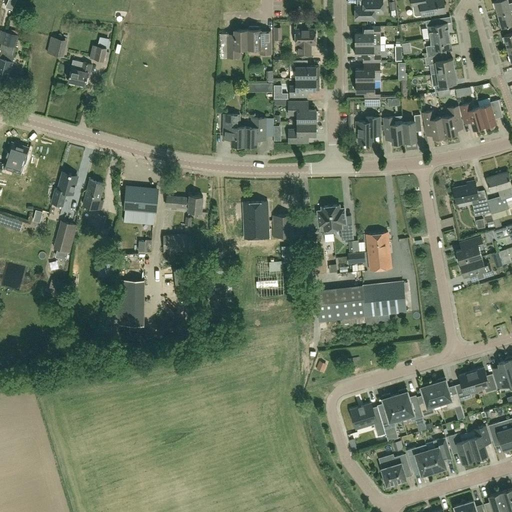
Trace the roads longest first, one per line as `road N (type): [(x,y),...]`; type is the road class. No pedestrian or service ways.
road 1 (tertiary): [(0,115),(192,166),(333,170)]
road 2 (residential): [(456,355),(335,396),(348,462),(383,507)]
road 3 (residential): [(422,162),(456,355)]
road 4 (residential): [(471,0),(462,13),(473,78),(491,71),(472,3)]
road 5 (residential): [(333,170),(338,0)]
road 6 (residential): [(383,507),(511,467)]
